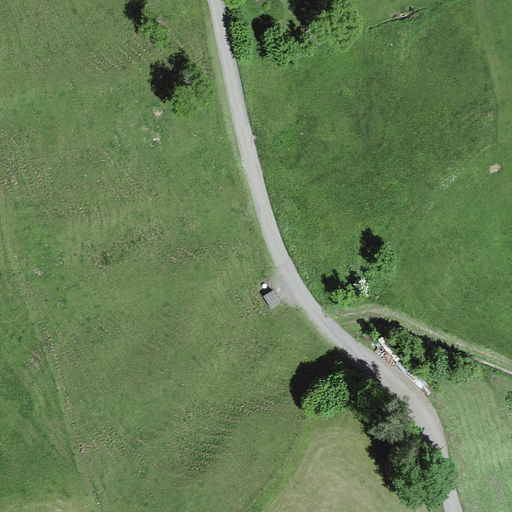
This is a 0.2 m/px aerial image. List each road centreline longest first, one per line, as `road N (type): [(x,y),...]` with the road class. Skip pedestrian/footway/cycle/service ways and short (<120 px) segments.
road 1 (unclassified): [(454,511),(424,412),(341,342),(280,260),(245,151),(214,0)]
road 2 (track): [(511,364),(385,313),(327,327)]
